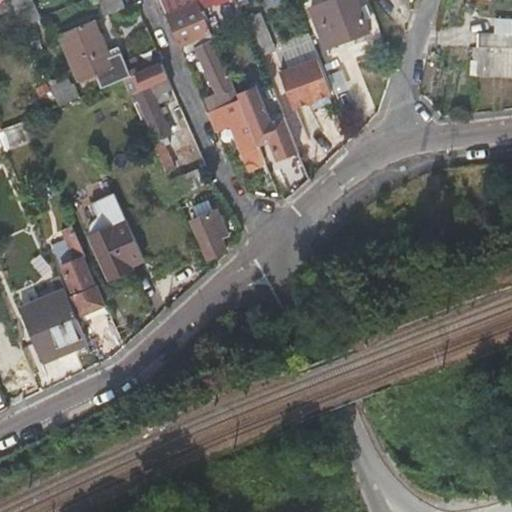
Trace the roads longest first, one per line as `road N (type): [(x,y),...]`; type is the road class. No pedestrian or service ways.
road 1 (residential): [(279,254),(261,276),(219,293),(136,362),(0,434)]
road 2 (residential): [(146,0),(218,167),(279,254)]
road 3 (residential): [(379,156),(431,0)]
road 4 (residential): [(379,156),(300,224),(279,254)]
road 5 (residential): [(511,129),(379,156)]
